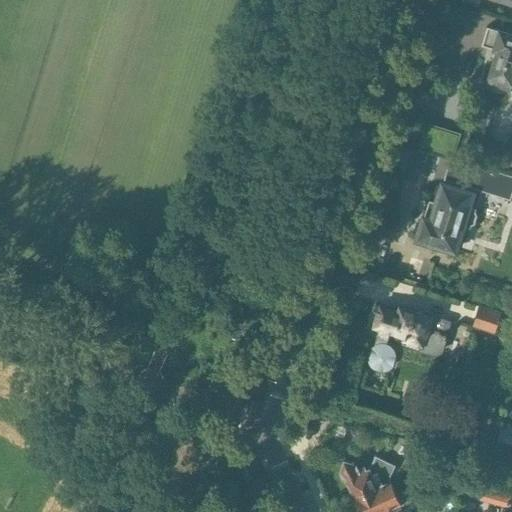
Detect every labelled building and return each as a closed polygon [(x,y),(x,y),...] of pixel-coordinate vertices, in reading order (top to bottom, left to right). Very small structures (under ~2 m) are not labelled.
[(496,58),(491,77),(489,82),(511,88),(511,85),(511,33),(488,26),(482,45),(497,50),(494,58),(496,58)] [(430,200),(425,214),(423,220),(420,222),(418,230),(419,233),(417,238),(439,245),(440,248),(446,249),(449,248),(455,250),(462,226),(470,228),(471,225),(474,223),(477,214),(476,211),(477,208),(475,207),(481,189),(509,198),(511,190),(511,174),(452,156),(445,178),(452,180),(450,185),(443,183),(437,202),(430,200)] [(380,304),(373,325),(380,327),(373,346),(370,350),(367,359),(369,364),(372,368),(375,370),(379,371),(384,371),(389,369),(393,366),(395,362),(396,358),(395,354),(393,349),(390,346),(386,344),(390,331),(404,335),(401,342),(435,353),(440,350),(450,321),(400,305),(398,310),(380,304)] [(480,305),(472,326),(494,334),(503,314),(480,305)] [(511,428),(501,426),(495,451),(511,455),(511,428)] [(355,496),(392,479),(391,476),(392,472),(395,464),(381,458),(381,457),(375,454),(374,455),(375,456),(370,467),(366,469),(365,465),(358,468),(356,462),(344,459),(340,470),(344,477),(345,476),(355,496)] [(392,479),(355,496),(356,498),(354,501),(357,508),(360,508),(361,511),(379,511),(405,500),(407,503),(421,496),(416,485),(397,493),(392,479)]
